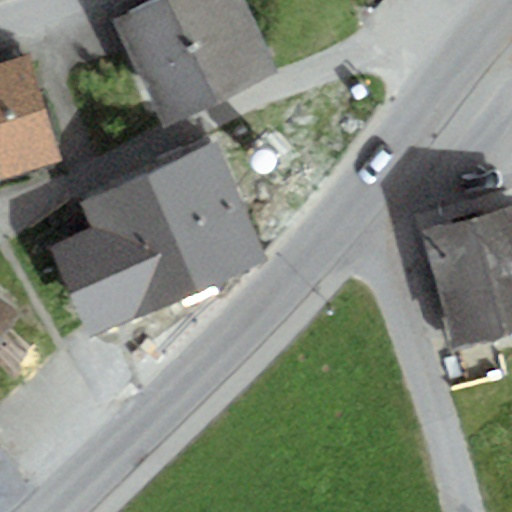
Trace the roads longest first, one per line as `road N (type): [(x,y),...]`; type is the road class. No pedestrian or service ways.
road 1 (tertiary): [(60,511),(201,382),(354,201)]
road 2 (residential): [(466,511),(387,267),(354,201)]
road 3 (tertiary): [(354,201),(496,17)]
